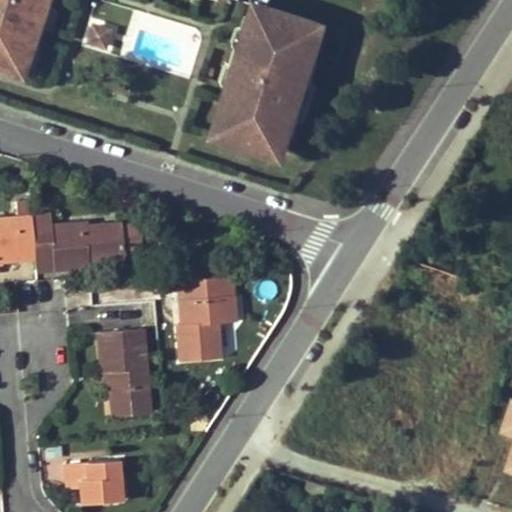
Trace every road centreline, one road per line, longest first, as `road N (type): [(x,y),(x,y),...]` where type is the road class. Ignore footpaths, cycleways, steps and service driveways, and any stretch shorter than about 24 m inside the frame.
road 1 (residential): [(0,124),(358,248)]
road 2 (residential): [(189,511),(358,248)]
road 3 (residential): [(358,248),(511,10)]
road 4 (residential): [(12,426),(5,329),(49,325),(53,370),(44,391)]
road 5 (unknown): [(260,443),(304,466),(456,511)]
